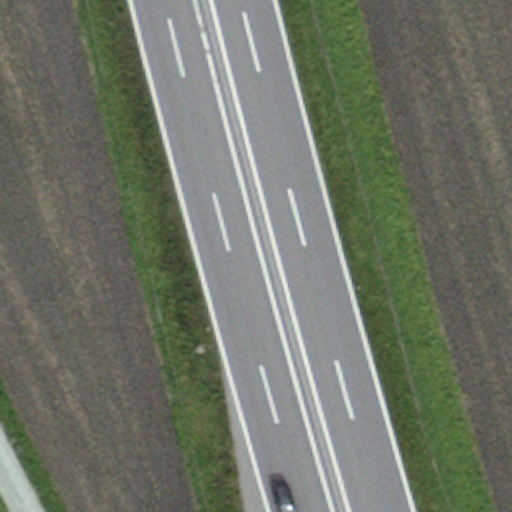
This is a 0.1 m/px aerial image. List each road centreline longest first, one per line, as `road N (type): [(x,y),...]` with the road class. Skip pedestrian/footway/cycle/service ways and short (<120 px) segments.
road 1 (trunk): [(163,0),(304,511)]
road 2 (trunk): [(379,511),(240,0)]
